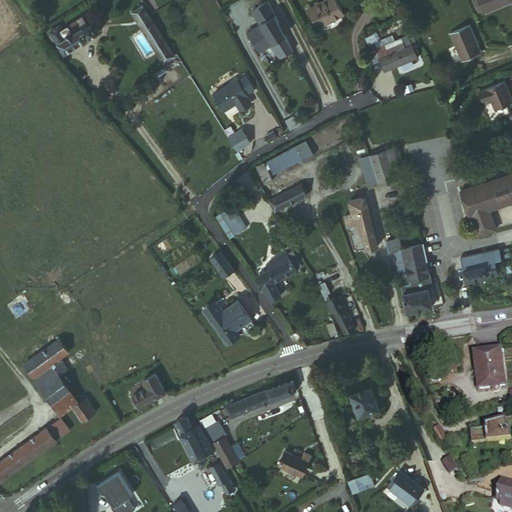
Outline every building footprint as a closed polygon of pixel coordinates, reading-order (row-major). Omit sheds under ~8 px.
[(337,0),(327,0),(308,9),(317,27),(344,13),(337,0)] [(477,10),(473,0),(466,0),(471,14),(477,10)] [(511,0),(473,0),(477,10),(478,13),(511,0)] [(295,50),(269,1),(252,10),(261,24),(248,33),(260,52),(273,43),(282,57),(295,50)] [(175,55),(142,6),(131,13),(165,62),(175,55)] [(103,28),(95,15),(86,20),(84,16),(62,29),(59,24),(50,30),(58,42),(64,50),(90,34),(91,36),(103,28)] [(482,55),(471,28),(452,37),(463,63),(482,55)] [(374,48),(379,59),(396,50),(394,45),(385,48),(384,43),(374,48)] [(396,50),(379,59),(383,70),(415,56),(409,45),(396,50)] [(238,79),(210,94),(221,111),(234,103),(238,110),(248,104),(245,98),(247,96),(245,93),(254,88),(248,78),(239,82),(238,79)] [(511,103),(503,84),(476,94),(481,103),(489,100),(494,110),(511,103)] [(428,92),(385,107),(392,129),(435,114),(428,92)] [(241,129),(228,137),(236,151),(249,143),(241,129)] [(273,132),(264,137),(268,143),(277,138),(273,132)] [(292,144),(251,167),(265,199),(276,194),(265,170),(269,168),(272,174),(300,158),(292,144)] [(405,177),(398,149),(362,160),(369,187),(405,177)] [(480,238),(490,235),(483,210),(511,200),(511,171),(473,184),(461,188),(470,213),(472,213),(480,238)] [(300,185),(266,201),(271,212),(273,212),(309,195),(306,188),(302,189),(300,185)] [(358,196),(347,200),(351,211),(342,214),(344,222),(353,219),(353,222),(357,221),(365,247),(375,244),(363,201),(360,201),(358,196)] [(228,203),(214,211),(224,227),(229,224),(226,221),(235,215),(228,203)] [(239,213),(235,215),(226,221),(229,224),(224,227),(230,237),(247,227),(239,213)] [(283,236),(276,223),(267,227),(275,240),(283,236)] [(401,249),(400,247),(396,234),(383,237),(386,245),(391,244),(393,251),(401,249)] [(425,254),(422,241),(400,247),(401,249),(404,258),(425,254)] [(493,257),(497,256),(494,247),(459,259),(462,270),(479,265),(478,262),(493,257)] [(256,275),(262,287),(299,266),(289,249),(265,263),(268,268),(256,275)] [(404,258),(401,249),(393,251),(400,284),(409,282),(404,258)] [(219,270),(229,263),(222,252),(212,260),(213,261),(219,270)] [(432,287),(425,254),(404,258),(409,282),(411,291),(429,287),(432,287)] [(466,282),(467,282),(497,272),(493,257),(478,262),(479,265),(462,270),(466,282)] [(229,263),(219,270),(225,278),(235,271),(229,263)] [(433,305),(429,287),(411,291),(409,282),(400,284),(406,311),(433,305)] [(323,284),(318,287),(325,301),(329,299),(326,295),(329,294),(323,284)] [(355,329),(339,297),(326,303),(332,315),(334,314),(344,335),(355,329)] [(224,305),(209,314),(233,347),(247,337),(244,331),(257,321),(246,303),(230,314),(224,305)] [(65,353),(56,342),(25,364),(33,376),(65,353)] [(502,351),(482,353),(484,379),(479,379),(480,388),(505,385),(502,351)] [(65,353),(33,376),(59,412),(78,399),(61,376),(74,366),(65,353)] [(133,393),(139,404),(166,389),(156,371),(143,378),(147,385),(133,393)] [(291,383),(231,404),(235,416),(294,394),(291,383)] [(378,409),(371,387),(350,395),(357,417),(378,409)] [(80,402),(71,409),(80,421),(81,423),(96,413),(86,399),(80,402)] [(208,409),(199,414),(227,464),(238,458),(226,436),(224,436),(208,409)] [(483,421),(467,423),(468,436),(484,434),(484,435),(508,432),(508,426),(511,424),(511,419),(511,410),(482,417),(483,421)] [(187,416),(176,421),(196,459),(213,451),(198,423),(192,425),(187,416)] [(442,443),(448,439),(440,425),(434,429),(442,443)] [(45,429),(0,462),(0,479),(53,440),(45,429)] [(299,457),(282,452),(278,464),(302,472),(306,456),(299,454),(299,457)] [(443,461),(450,474),(459,469),(451,456),(443,461)] [(229,492),(233,490),(228,481),(229,480),(221,464),(212,468),(221,485),(225,483),(229,492)] [(116,511),(131,511),(138,508),(130,496),(136,492),(123,469),(100,483),(106,492),(108,491),(116,504),(113,506),(116,511)] [(422,489),(398,470),(387,484),(410,503),(422,489)] [(511,471),(499,471),(497,490),(511,490),(511,471)] [(368,472),(354,477),(359,489),(366,486),(364,482),(371,479),(368,472)] [(354,477),(347,479),(351,492),(359,489),(354,477)] [(189,511),(182,501),(175,505),(179,511),(189,511)]
